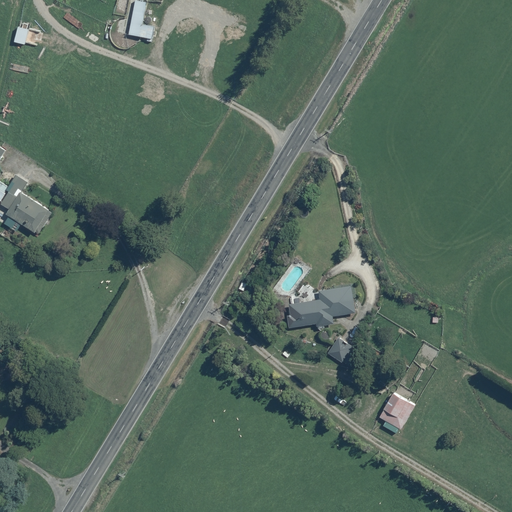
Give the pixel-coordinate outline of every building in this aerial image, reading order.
[(149,2),(137,0),(132,36),(155,39),(157,26),(146,25),(149,2)] [(33,29),(21,26),(17,43),(29,46),(33,29)] [(0,205),(11,186),(0,179),(0,205)] [(14,184),(13,186),(10,191),(11,192),(4,205),(11,209),(9,214),(42,233),(55,210),(25,192),(26,190),(14,184)] [(310,230),(303,226),(299,232),(306,236),(310,230)] [(354,288),(321,292),(322,301),(290,305),(292,316),(289,317),(291,329),(319,325),(319,327),(337,324),(336,317),(357,315),(354,288)] [(290,294),(273,294),(273,303),(290,303),(290,294)] [(339,339),(329,355),(344,364),(354,348),(339,339)] [(396,393),(381,418),(403,431),(417,406),(396,393)]
